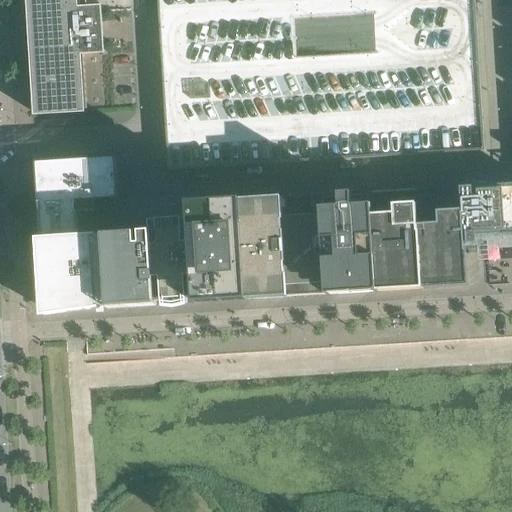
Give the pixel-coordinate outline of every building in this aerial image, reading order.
[(99,12),(86,13),(81,13),(80,0),(25,0),(32,113),(86,110),(83,52),(101,51),(99,12)] [(157,0),(163,86),(168,171),(484,151),(475,12),(474,0),(157,0)] [(38,203),(75,201),(75,202),(118,200),(115,158),(35,163),(37,191),(45,191),(45,201),(37,201),(38,203)] [(511,185),(461,189),(460,189),(463,239),(464,238),(466,238),(467,245),(476,245),(476,238),(511,235),(511,185)] [(371,193),(377,293),(379,292),(379,293),(379,292),(378,292),(378,290),(420,287),(420,289),(419,289),(419,290),(420,290),(423,290),(423,287),(467,284),(465,255),(464,238),(463,239),(460,189),(461,189),(461,187),(371,193)] [(320,196),(325,285),(326,296),(330,296),(329,291),(337,291),(337,295),(377,293),(371,193),(349,194),(350,200),(340,201),(340,194),(320,196)] [(281,198),(282,218),(280,218),(284,287),(287,287),(325,285),(320,196),(281,198)] [(240,201),(245,295),(245,301),(247,301),(252,297),(252,300),(285,298),(285,295),(288,298),(287,287),(284,287),(280,218),(282,218),(281,198),(277,201),(276,198),(244,200),(244,203),(241,201),(240,201)] [(38,215),(40,239),(80,237),(79,213),(75,213),(75,202),(75,201),(38,203),(38,204),(41,204),(41,215),(38,215)] [(189,220),(194,299),(194,304),(196,304),(196,298),(245,295),(240,201),(188,204),(189,220)] [(150,233),(151,232),(155,301),(194,299),(189,220),(149,222),(150,233)] [(102,235),(107,306),(155,303),(155,301),(151,232),(150,233),(102,235)] [(40,239),(40,240),(42,240),(42,246),(43,245),(43,250),(42,250),(43,257),(44,257),(44,263),(43,263),(44,267),(45,273),(44,273),(44,276),(45,276),(47,310),(77,309),(77,310),(80,309),(85,308),(85,309),(92,309),(92,308),(100,307),(100,308),(103,308),(103,307),(107,307),(107,306),(102,235),(80,237),(40,239)]
